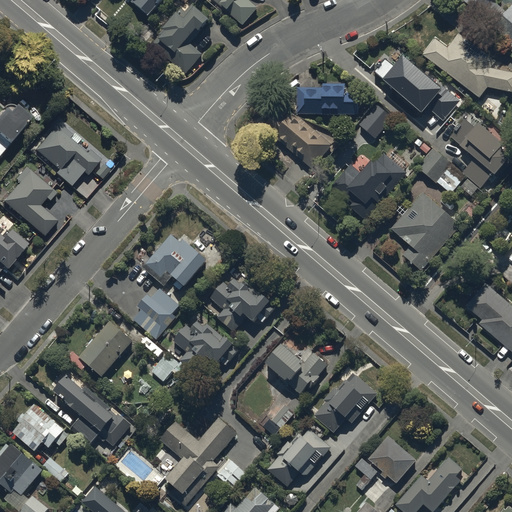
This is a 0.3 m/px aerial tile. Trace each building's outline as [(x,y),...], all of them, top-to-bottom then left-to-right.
[(134,0),(133,2),(149,17),(164,0),(134,0)] [(212,0),(238,22),(243,27),(258,9),(248,0),(212,0)] [(481,16),(494,0),(465,0),(464,2),(481,16)] [(171,62),(187,75),(203,55),(190,44),(200,33),(210,21),(196,8),(192,5),(186,13),(182,10),(178,14),(164,31),(159,36),(160,37),(152,46),(171,62)] [(511,6),(492,30),(511,46),(511,48),(510,51),(511,52),(511,6)] [(511,74),(491,70),(497,63),(459,35),(448,50),(436,40),(423,57),(480,100),(488,89),(511,94),(511,74)] [(382,65),(375,73),(385,81),(384,82),(423,116),(429,109),(444,122),(461,102),(443,87),(442,89),(426,75),(425,77),(404,59),(396,69),(386,60),(382,65)] [(298,89),(298,115),(359,116),(359,94),(346,94),(346,85),(324,85),(324,89),(298,89)] [(393,116),(373,100),(353,125),(371,140),(373,138),(374,139),(393,116)] [(6,106),(2,108),(0,105),(0,155),(11,143),(9,142),(31,118),(16,105),(15,106),(12,105),(6,106)] [(312,170),(333,147),(295,114),(288,122),(278,113),(265,129),(312,170)] [(461,147),(461,148),(475,160),(463,174),(481,190),(493,176),(496,178),(511,160),(501,151),(504,147),(479,126),(476,130),(466,122),(461,127),(460,126),(458,128),(455,131),(456,133),(451,139),(461,147)] [(72,135),(58,123),(36,150),(59,169),(56,173),(71,186),(82,172),(87,176),(101,159),(90,149),(87,153),(77,144),(81,139),(74,133),(72,135)] [(452,163),(434,148),(418,168),(436,183),(438,181),(451,192),(464,176),(450,165),(452,163)] [(367,220),(407,172),(384,153),(378,160),(376,158),(374,161),(372,159),(362,171),(351,163),(333,186),(353,203),(350,206),(367,220)] [(47,177),(44,180),(26,166),(16,178),(20,182),(4,202),(45,235),(57,220),(40,206),(46,198),(50,201),(57,191),(53,188),(56,184),(47,177)] [(423,194),(392,231),(412,248),(404,257),(422,273),(461,227),(423,194)] [(0,264),(7,270),(28,244),(10,229),(3,237),(0,234),(0,264)] [(181,241),(172,233),(143,267),(165,285),(174,275),(185,284),(208,258),(184,238),(181,241)] [(228,285),(224,282),(211,297),(224,308),(218,316),(235,331),(247,316),(253,321),(257,317),(263,323),(279,303),(263,290),(259,294),(236,275),(228,285)] [(511,302),(486,281),(466,306),(482,319),(479,323),(511,350),(511,302)] [(180,305),(160,287),(151,297),(148,294),(138,305),(142,309),(134,319),(158,340),(178,318),(173,313),(180,305)] [(191,328),(186,324),(174,340),(187,350),(182,358),(196,369),(207,355),(217,362),(233,341),(224,334),(223,335),(206,323),(204,325),(200,322),(204,318),(197,312),(191,319),(195,322),(191,328)] [(135,343),(111,323),(80,359),(104,379),(135,343)] [(307,361),(283,342),(266,362),(284,376),(282,379),(304,397),(321,376),(320,375),(329,363),(315,351),(307,361)] [(337,388),(335,387),(323,399),(326,402),(315,414),(335,433),(348,419),(352,422),(378,394),(356,374),(349,382),(346,379),(337,388)] [(102,434),(98,438),(105,443),(107,441),(114,448),(132,427),(119,416),(118,417),(111,411),(112,410),(86,389),(84,392),(69,379),(56,394),(70,406),(69,407),(78,415),(79,414),(83,418),(102,434)] [(70,434),(35,403),(12,430),(36,450),(43,441),(50,447),(55,440),(61,445),(70,434)] [(295,412),(285,404),(273,420),(271,418),(264,426),(276,436),(295,412)] [(83,418),(72,430),(91,446),(98,438),(102,434),(83,418)] [(177,424),(161,442),(185,462),(167,482),(175,489),(171,495),(186,508),(221,469),(214,463),(238,435),(220,420),(200,443),(177,424)] [(279,455),(267,470),(288,487),(300,472),(305,477),(331,447),(319,437),(323,433),(311,423),(301,435),(297,431),(278,454),(279,455)] [(389,439),(370,462),(384,474),(382,477),(387,481),(389,478),(398,486),(418,463),(389,439)] [(44,469),(13,442),(10,445),(7,443),(0,450),(0,480),(12,491),(15,489),(22,495),(44,469)] [(423,477),(396,508),(401,511),(419,511),(424,507),(430,511),(436,511),(460,484),(462,483),(457,479),(463,471),(449,459),(429,483),(423,477)] [(379,474),(364,461),(357,468),(366,476),(357,487),(363,492),(379,474)] [(231,462),(218,477),(234,491),(247,475),(231,462)] [(124,511),(96,488),(83,504),(92,511),(124,511)] [(237,506),(230,501),(220,511),(276,511),(280,508),(260,491),(252,500),(247,495),(237,506)] [(46,511),(49,508),(32,495),(18,511),(46,511)]
